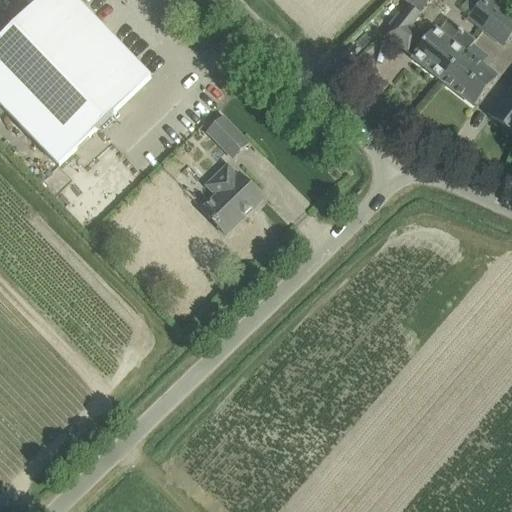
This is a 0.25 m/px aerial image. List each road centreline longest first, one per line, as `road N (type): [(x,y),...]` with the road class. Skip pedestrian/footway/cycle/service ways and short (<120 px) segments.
road 1 (unclassified): [(58,511),(374,199),(389,173)]
road 2 (unclassified): [(389,173),(375,146),(232,0)]
road 3 (unclassified): [(511,211),(426,174),(389,173)]
